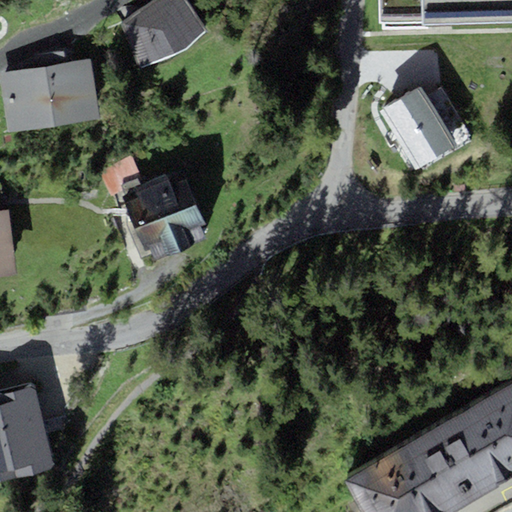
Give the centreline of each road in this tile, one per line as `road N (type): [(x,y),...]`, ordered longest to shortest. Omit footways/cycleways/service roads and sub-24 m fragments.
road 1 (residential): [(0,348),(119,331),(183,309),(341,228)]
road 2 (residential): [(352,0),(341,228)]
road 3 (residential): [(341,228),(387,213),(511,199)]
